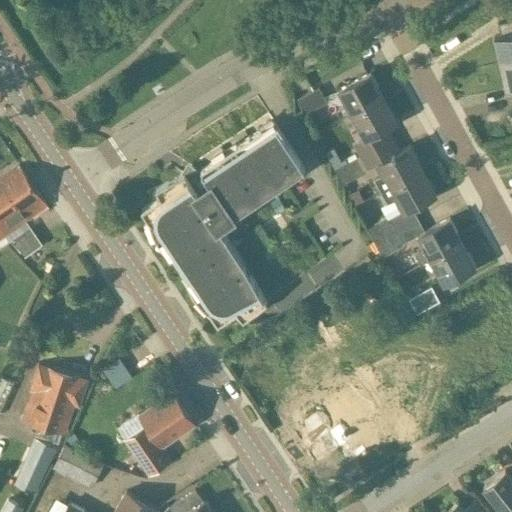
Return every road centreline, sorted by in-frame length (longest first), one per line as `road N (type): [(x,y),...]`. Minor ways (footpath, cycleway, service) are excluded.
road 1 (secondary): [(288,511),(68,181)]
road 2 (unclassified): [(349,16),(229,73),(68,181)]
road 3 (residential): [(511,238),(383,3)]
road 4 (residential): [(374,511),(511,417)]
road 5 (secondary): [(68,181),(0,78)]
